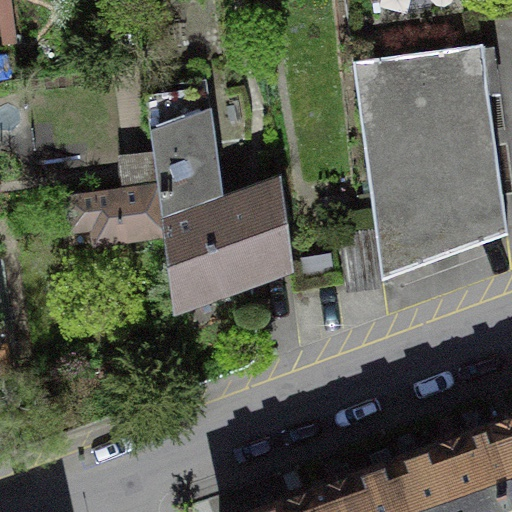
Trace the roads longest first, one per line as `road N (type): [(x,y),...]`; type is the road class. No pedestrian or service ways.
road 1 (residential): [(511,320),(117,462)]
road 2 (residential): [(117,462),(0,504)]
